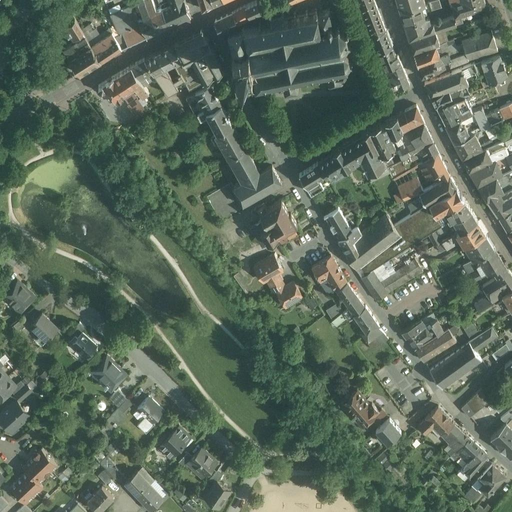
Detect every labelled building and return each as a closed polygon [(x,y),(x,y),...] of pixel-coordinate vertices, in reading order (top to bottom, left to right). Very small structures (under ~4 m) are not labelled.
[(157,27),(146,0),(135,0),(132,1),(147,32),(157,27)] [(162,4),(154,8),(153,5),(156,5),(153,0),(146,0),(157,27),(169,22),(162,4)] [(170,1),(162,4),(169,22),(191,12),(186,0),(171,0),(170,1)] [(256,0),(255,0),(245,4),(250,14),(261,9),(256,0)] [(374,0),(373,0),(361,5),(372,33),(386,28),(374,0)] [(424,0),(397,0),(400,9),(425,2),(424,0)] [(439,0),(430,0),(427,1),(430,10),(441,6),(439,0)] [(483,0),(459,0),(451,3),(454,14),(454,17),(461,15),(486,7),(483,0)] [(132,1),(110,12),(119,31),(115,33),(114,33),(122,44),(147,32),(132,1)] [(425,2),(400,9),(404,22),(425,16),(424,11),(430,10),(427,1),(425,2)] [(250,14),(245,4),(233,10),(238,21),(250,14)] [(285,18),(284,13),(270,16),(270,17),(269,17),(268,18),(267,19),(267,21),(268,21),(261,22),(261,18),(258,19),(259,23),(246,25),(243,23),(242,24),(241,25),(242,26),(241,27),(231,30),(229,29),(229,30),(228,31),(229,32),(233,48),(231,49),(232,51),(234,51),(237,65),(235,65),(236,68),(237,69),(238,69),(238,71),(243,85),(244,87),(246,86),(245,84),(254,83),(253,84),(255,85),(257,82),(270,80),(271,83),(273,83),(272,79),(278,78),(277,81),(280,82),(282,82),(283,81),(285,88),(284,89),(285,90),(286,88),(296,86),(298,87),(298,86),(297,85),(296,78),(297,78),(296,74),(305,73),(306,76),(327,72),(329,83),(328,85),(329,86),(331,85),(340,82),(342,83),(343,82),(341,80),(341,79),(344,78),(346,76),(346,72),(344,71),(346,68),(348,67),(347,64),(349,60),(352,61),(353,58),(350,57),(348,52),(345,49),(344,47),(347,41),(351,42),(351,39),(349,39),(347,31),(349,30),(348,28),(345,29),(339,25),(340,22),(338,22),(337,25),(333,26),(332,23),(330,11),(331,8),(329,7),(328,10),(318,12),(317,8),(314,8),(315,12),(309,13),(308,9),(305,10),(306,13),(297,15),(296,12),(293,12),(294,16),(285,18)] [(486,7),(461,15),(461,16),(462,16),(467,17),(477,14),(477,16),(487,13),(486,7)] [(233,10),(215,18),(215,20),(220,30),(238,21),(233,10)] [(409,37),(414,52),(436,44),(440,43),(436,30),(463,21),(461,16),(461,15),(454,17),(454,14),(433,21),(435,28),(409,37)] [(425,16),(404,22),(409,37),(435,28),(433,21),(428,23),(425,16)] [(85,33),(75,17),(74,17),(65,23),(65,24),(68,28),(66,29),(69,33),(70,32),(73,36),(73,37),(74,36),(75,35),(77,39),(85,33)] [(202,27),(175,39),(156,49),(165,64),(166,64),(174,60),(179,71),(172,75),(178,85),(186,81),(189,86),(203,79),(224,68),(213,47),(202,27)] [(386,28),(372,33),(379,51),(392,46),(386,28)] [(95,41),(92,43),(101,58),(108,53),(122,44),(114,33),(115,33),(112,29),(99,38),(95,41)] [(491,30),(461,39),(463,43),(466,51),(468,58),(497,49),(491,30)] [(77,39),(65,47),(70,55),(80,71),(101,58),(92,43),(85,33),(77,39)] [(453,39),(440,43),(436,44),(440,55),(449,52),(450,57),(466,51),(463,43),(456,46),(453,39)] [(436,44),(414,52),(418,64),(440,55),(436,44)] [(392,46),(379,51),(385,68),(401,62),(398,54),(396,55),(392,46)] [(165,64),(156,49),(144,55),(153,67),(153,68),(168,91),(178,85),(172,75),(166,64),(165,64)] [(466,51),(450,57),(451,60),(449,61),(450,65),(468,58),(466,51)] [(440,55),(418,64),(422,75),(450,65),(449,61),(451,60),(450,57),(449,52),(440,55)] [(153,67),(144,55),(131,62),(139,74),(145,72),(153,67)] [(499,55),(481,61),(485,70),(490,84),(494,82),(507,76),(505,69),(505,68),(503,62),(502,62),(499,55)] [(481,61),(475,63),(478,72),(485,70),(481,61)] [(131,62),(121,68),(132,85),(138,81),(139,83),(137,84),(136,85),(142,93),(149,89),(144,81),(139,74),(131,62)] [(401,62),(385,68),(388,75),(404,69),(401,62)] [(461,68),(425,82),(432,97),(461,84),(462,86),(466,84),(468,83),(465,77),(478,72),(475,63),(474,62),(461,68)] [(121,68),(99,83),(104,91),(105,90),(111,99),(117,94),(118,96),(123,93),(122,91),(132,85),(121,68)] [(404,69),(388,75),(387,75),(392,87),(398,85),(398,87),(409,83),(404,69)] [(145,72),(139,74),(144,81),(149,78),(145,72)] [(211,82),(196,90),(204,107),(205,108),(206,110),(221,102),(217,95),(218,95),(215,90),(211,82)] [(470,92),(465,94),(470,105),(488,96),(489,98),(499,93),(494,82),(490,84),(470,92)] [(449,90),(432,97),(436,106),(465,94),(470,92),(466,84),(462,86),(461,84),(462,87),(450,92),(449,90)] [(196,90),(186,95),(194,112),(204,107),(196,90)] [(465,94),(436,106),(445,124),(473,110),(470,105),(465,94)] [(511,101),(485,114),(490,124),(491,123),(511,113),(511,101)] [(221,102),(206,110),(205,108),(197,113),(201,119),(208,114),(217,131),(232,123),(228,115),(229,115),(226,110),(221,102)] [(416,105),(397,114),(404,132),(424,121),(416,105)] [(485,114),(482,106),(473,110),(477,119),(482,129),(485,127),(490,124),(485,114)] [(473,110),(445,124),(454,142),(474,132),(477,130),(476,128),(469,132),(465,124),(473,120),(474,121),(477,119),(473,110)] [(397,114),(385,120),(385,121),(391,135),(396,132),(396,133),(396,134),(396,135),(397,136),(398,137),(399,137),(400,137),(401,137),(401,136),(402,135),(402,134),(403,134),(402,133),(404,132),(397,114)] [(385,121),(369,128),(382,154),(388,152),(397,147),(396,144),(393,138),(392,137),(391,135),(385,121)] [(404,132),(402,133),(403,134),(402,134),(402,135),(401,136),(401,137),(400,137),(399,137),(398,137),(397,136),(396,135),(392,137),(393,138),(396,144),(397,144),(402,157),(404,160),(410,157),(411,157),(409,153),(413,151),(416,149),(432,139),(424,121),(404,132)] [(217,131),(212,135),(215,141),(219,140),(226,151),(229,156),(246,146),(233,123),(232,123),(217,131)] [(497,135),(491,123),(490,124),(485,127),(490,138),(491,138),(497,135)] [(369,128),(333,150),(344,168),(350,164),(351,166),(356,163),(355,161),(360,158),(364,165),(362,166),(363,168),(365,167),(368,174),(386,163),(386,162),(382,154),(369,128)] [(474,132),(454,142),(463,158),(493,142),(491,138),(490,138),(481,143),(474,132)] [(432,139),(416,149),(414,150),(413,151),(409,153),(411,157),(410,157),(411,159),(419,154),(423,159),(438,150),(432,139)] [(493,142),(463,158),(469,170),(511,150),(511,141),(506,144),(503,139),(494,143),(493,142)] [(260,171),(246,146),(229,156),(242,181),(233,185),(231,181),(206,195),(220,220),(245,206),(243,203),(282,181),(272,164),(260,171)] [(344,168),(333,150),(318,160),(326,173),(328,177),(344,168)] [(438,150),(423,159),(417,162),(426,180),(435,175),(437,181),(450,174),(438,150)] [(511,150),(469,170),(477,184),(478,184),(506,170),(511,166),(511,150)] [(382,154),(386,162),(386,163),(390,170),(393,176),(408,168),(404,160),(402,157),(394,161),(392,156),(389,154),(388,152),(382,154)] [(313,164),(299,172),(306,185),(307,184),(311,192),(324,184),(319,177),(326,173),(318,160),(313,163),(313,164)] [(386,163),(368,174),(371,180),(390,170),(386,163)] [(511,186),(511,181),(506,170),(478,184),(487,200),(511,186)] [(424,189),(420,191),(420,192),(424,199),(426,203),(429,201),(456,185),(450,174),(424,189)] [(418,176),(397,185),(404,199),(416,194),(420,192),(420,191),(424,189),(418,176)] [(404,199),(397,185),(392,188),(398,201),(404,199)] [(456,185),(429,201),(429,202),(436,214),(446,208),(464,197),(456,185)] [(511,186),(487,200),(498,216),(506,212),(511,208),(511,186)] [(464,197),(446,208),(452,219),(453,219),(453,218),(471,208),(464,197)] [(282,198),(267,207),(264,203),(258,206),(264,218),(252,225),(263,244),(269,241),(269,240),(280,234),(279,233),(297,222),(291,211),(289,212),(282,198)] [(419,198),(408,204),(412,211),(426,203),(424,199),(420,201),(419,198)] [(412,211),(410,212),(411,213),(394,223),(401,234),(408,246),(429,233),(435,229),(434,229),(442,225),(452,219),(452,220),(452,219),(446,208),(436,214),(429,202),(426,203),(412,211)] [(345,216),(338,204),(323,213),(338,238),(349,232),(348,230),(358,225),(350,213),(348,214),(345,216)] [(471,208),(453,218),(453,219),(452,219),(452,220),(452,219),(442,225),(434,229),(435,229),(429,233),(435,244),(436,243),(441,240),(439,236),(458,226),(460,229),(478,218),(471,208)] [(511,209),(506,212),(498,216),(508,232),(511,229),(511,209)] [(387,212),(361,231),(362,231),(352,237),(357,244),(346,251),(357,267),(401,234),(394,223),(387,212)] [(478,218),(460,229),(456,231),(461,239),(464,244),(466,243),(486,232),(478,218)] [(349,232),(338,238),(346,251),(357,244),(352,237),(362,231),(361,231),(358,225),(348,230),(349,232)] [(456,231),(442,240),(446,247),(461,239),(456,231)] [(486,232),(466,243),(475,257),(495,246),(486,232)] [(401,234),(357,267),(362,275),(372,268),(408,246),(401,234)] [(441,240),(436,243),(441,251),(446,247),(442,240),(441,240)] [(475,257),(464,263),(469,273),(471,272),(475,279),(493,269),(495,273),(497,275),(508,269),(507,269),(508,268),(506,265),(505,264),(505,263),(495,246),(475,257)] [(330,253),(325,257),(325,256),(324,257),(319,261),(318,260),(317,261),(318,261),(312,265),(312,264),(311,265),(311,266),(312,265),(320,279),(327,275),(335,287),(336,287),(347,279),(330,252),(330,253)] [(274,253),(254,264),(263,280),(266,278),(278,271),(283,268),(274,253)] [(380,280),(369,286),(377,298),(423,270),(415,258),(380,280)] [(372,268),(362,275),(369,286),(380,280),(372,268)] [(497,275),(483,284),(489,294),(474,303),(478,309),(493,301),(493,300),(502,294),(502,293),(511,286),(511,273),(508,269),(508,268),(507,269),(508,269),(497,275)] [(278,271),(266,278),(270,286),(283,278),(278,271)] [(283,278),(270,286),(274,291),(277,290),(276,289),(286,284),(283,278)] [(286,284),(276,289),(277,290),(286,305),(303,294),(293,279),(286,284)] [(351,285),(347,279),(336,287),(349,305),(343,310),(347,315),(348,317),(354,312),(365,304),(351,285)] [(34,297),(18,281),(10,289),(4,296),(5,296),(20,311),(34,297)] [(10,289),(3,282),(0,284),(0,301),(5,296),(4,296),(10,289)] [(511,286),(502,293),(502,294),(505,298),(501,301),(509,312),(510,312),(511,310),(511,286)] [(457,290),(447,296),(450,302),(461,296),(457,290)] [(332,320),(343,310),(337,300),(325,307),(332,320)] [(379,323),(366,303),(365,304),(354,312),(365,327),(367,331),(378,323),(379,323)] [(343,310),(332,320),(336,325),(347,315),(343,310)] [(432,311),(427,315),(430,321),(436,318),(432,311)] [(58,328),(42,313),(30,326),(46,340),(58,328)] [(23,317),(13,326),(18,331),(28,323),(23,317)] [(421,318),(402,330),(406,336),(425,323),(421,318)] [(436,318),(430,321),(435,328),(437,332),(443,328),(437,318),(436,318)] [(474,321),(464,327),(470,337),(480,331),(474,321)] [(86,328),(80,322),(72,333),(75,336),(76,335),(78,337),(82,332),(82,333),(86,328)] [(378,323),(367,331),(367,332),(363,335),(373,348),(389,337),(378,323)] [(425,323),(406,336),(414,346),(433,334),(431,331),(425,323)] [(492,325),(468,339),(469,340),(476,349),(498,334),(492,325)] [(433,334),(414,346),(416,348),(423,359),(456,339),(448,326),(444,329),(443,328),(437,332),(433,334)] [(82,333),(82,332),(78,337),(76,335),(75,336),(70,341),(72,343),(71,344),(82,353),(81,354),(86,358),(91,351),(94,354),(98,350),(95,347),(97,345),(82,333)] [(469,340),(430,368),(442,385),(481,357),(476,349),(469,340)] [(510,349),(506,342),(501,346),(506,352),(510,349)] [(501,346),(492,352),(496,359),(506,352),(501,346)] [(126,374),(107,356),(94,369),(108,382),(104,386),(106,388),(107,387),(111,391),(119,384),(118,383),(126,374)] [(7,376),(0,382),(0,398),(11,390),(15,385),(7,376)] [(500,377),(483,391),(490,399),(490,400),(507,386),(500,377)] [(21,380),(15,385),(11,390),(15,394),(25,385),(21,380)] [(25,385),(15,394),(20,400),(32,389),(27,383),(25,385)] [(481,387),(461,405),(470,415),(475,411),(474,411),(490,399),(483,391),(481,387)] [(357,388),(349,394),(351,396),(345,402),(354,412),(351,414),(353,415),(354,414),(363,424),(373,416),(380,410),(379,409),(372,401),(370,403),(357,388)] [(119,389),(109,398),(118,407),(128,398),(119,389)] [(511,392),(495,407),(498,411),(511,399),(511,392)] [(163,410),(149,396),(138,408),(152,422),(163,410)] [(118,407),(114,411),(119,416),(123,412),(133,403),(128,398),(118,407)] [(17,400),(0,414),(0,416),(3,420),(1,422),(7,429),(9,427),(11,429),(16,425),(17,426),(24,420),(22,418),(28,413),(17,400)] [(438,404),(426,415),(426,416),(418,423),(426,432),(434,424),(447,412),(438,404)] [(380,410),(373,416),(377,420),(386,412),(381,407),(379,409),(380,410)] [(114,411),(103,422),(112,432),(127,416),(123,412),(119,416),(114,411)] [(447,412),(434,424),(441,432),(446,428),(446,429),(455,421),(454,421),(447,412)] [(390,417),(376,429),(387,442),(401,429),(390,417)] [(170,419),(163,429),(169,432),(175,422),(170,419)] [(511,426),(506,420),(490,436),(495,441),(500,446),(511,434),(511,426)] [(455,421),(446,429),(446,428),(441,432),(449,440),(462,428),(455,421)] [(179,425),(159,445),(171,457),(191,437),(179,425)] [(449,440),(448,441),(452,445),(447,450),(451,453),(456,449),(469,435),(462,428),(449,440)] [(511,434),(500,446),(506,451),(511,456),(511,454),(511,434)] [(469,435),(456,449),(451,453),(456,459),(461,454),(467,460),(481,446),(469,435)] [(77,445),(76,445),(75,445),(74,445),(73,445),(72,446),(71,447),(70,449),(70,450),(70,451),(71,453),(72,454),(73,455),(75,455),(77,455),(78,454),(79,454),(80,452),(80,451),(80,450),(80,449),(80,448),(79,447),(79,446),(78,446),(77,445)] [(218,461),(202,446),(192,457),(187,462),(194,468),(196,466),(205,474),(218,461)] [(481,446),(467,460),(462,466),(463,467),(465,465),(468,467),(466,469),(468,471),(469,473),(475,466),(478,469),(484,462),(484,461),(487,457),(485,455),(487,452),(481,446)] [(42,447),(26,462),(30,467),(11,486),(26,502),(43,485),(39,481),(57,464),(42,447)] [(187,452),(178,462),(183,467),(187,462),(192,457),(187,452)] [(106,456),(100,461),(109,471),(115,465),(106,456)] [(492,460),(477,477),(483,482),(480,485),(488,492),(493,487),(494,486),(506,472),(492,460)] [(124,475),(115,465),(109,471),(118,481),(124,475)] [(462,466),(457,471),(463,476),(468,471),(466,469),(468,467),(465,465),(463,467),(462,466)] [(137,469),(125,481),(138,495),(150,483),(137,469)] [(103,470),(99,475),(106,482),(111,477),(103,470)] [(218,470),(208,479),(214,484),(217,480),(218,481),(223,473),(218,470)] [(439,480),(433,474),(429,479),(435,485),(439,480)] [(218,481),(217,480),(214,484),(209,491),(212,493),(208,500),(219,507),(224,499),(230,489),(218,481)] [(163,496),(150,483),(138,495),(151,508),(163,496)] [(473,484),(464,493),(472,500),(481,492),(473,484)] [(102,485),(88,500),(99,511),(113,496),(102,485)] [(174,490),(182,499),(187,494),(179,486),(174,490)] [(1,495),(0,495),(0,511),(8,503),(1,495)] [(87,511),(78,503),(69,511),(68,511),(87,511)] [(194,511),(196,510),(186,503),(182,507),(187,511),(194,511)] [(478,503),(471,511),(488,511),(493,507),(487,503),(483,507),(478,503)]
